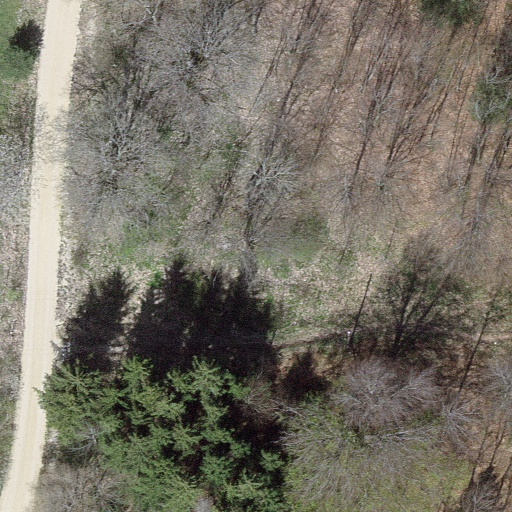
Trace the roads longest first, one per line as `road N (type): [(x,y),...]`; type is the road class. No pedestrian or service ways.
road 1 (track): [(32,305),(13,133),(37,0)]
road 2 (track): [(4,511),(32,305)]
